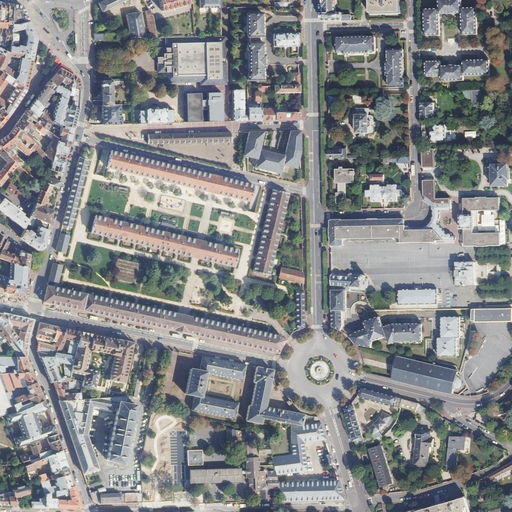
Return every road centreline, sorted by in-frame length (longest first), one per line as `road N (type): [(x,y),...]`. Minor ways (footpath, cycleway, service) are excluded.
road 1 (residential): [(316,216),(418,215),(412,24)]
road 2 (secondary): [(35,311),(295,367)]
road 3 (residential): [(358,502),(96,511)]
road 4 (residential): [(77,136),(315,191)]
road 5 (residential): [(35,311),(32,354),(89,511)]
road 6 (residential): [(358,502),(457,486),(511,457)]
road 7 (unclassified): [(79,131),(233,127)]
road 8 (secondary): [(511,381),(468,402),(386,386)]
road 9 (secondary): [(316,216),(318,347)]
road 10 (tertiary): [(77,136),(45,262)]
